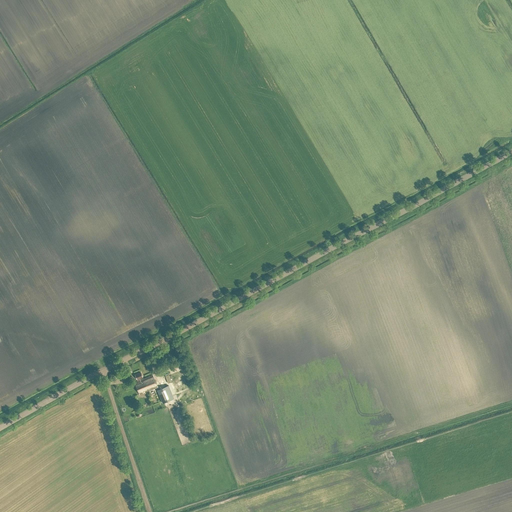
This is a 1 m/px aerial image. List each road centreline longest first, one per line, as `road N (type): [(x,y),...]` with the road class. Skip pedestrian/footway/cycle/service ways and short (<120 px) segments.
road 1 (tertiary): [(0,428),(511,151)]
road 2 (track): [(149,511),(103,370)]
